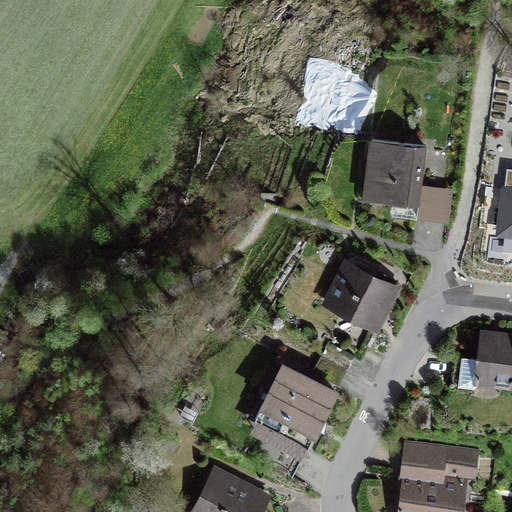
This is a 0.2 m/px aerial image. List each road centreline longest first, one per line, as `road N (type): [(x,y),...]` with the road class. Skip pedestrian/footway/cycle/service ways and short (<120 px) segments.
road 1 (track): [(498,0),(467,189),(425,321)]
road 2 (residential): [(425,321),(348,464),(342,511)]
